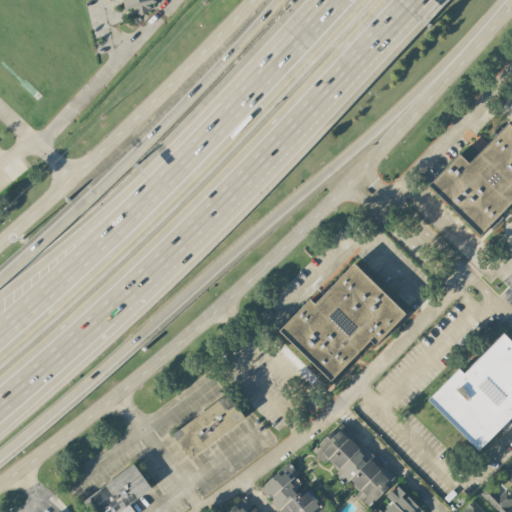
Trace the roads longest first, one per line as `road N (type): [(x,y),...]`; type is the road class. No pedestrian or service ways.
road 1 (primary): [(0,479),(231,305),(359,177),(496,20)]
road 2 (motorway): [(0,450),(496,20)]
road 3 (motorway): [(0,402),(132,301),(264,174),(418,0)]
road 4 (residential): [(196,511),(334,409),(467,276)]
road 5 (primary): [(253,0),(129,129),(0,238)]
road 6 (motorway): [(187,153),(0,319)]
road 7 (motorway): [(268,0),(104,177)]
road 8 (motorway): [(187,153),(0,292)]
road 9 (motorway): [(327,0),(187,153)]
road 10 (motorway): [(0,425),(132,301)]
road 11 (motorway): [(104,177),(0,272)]
